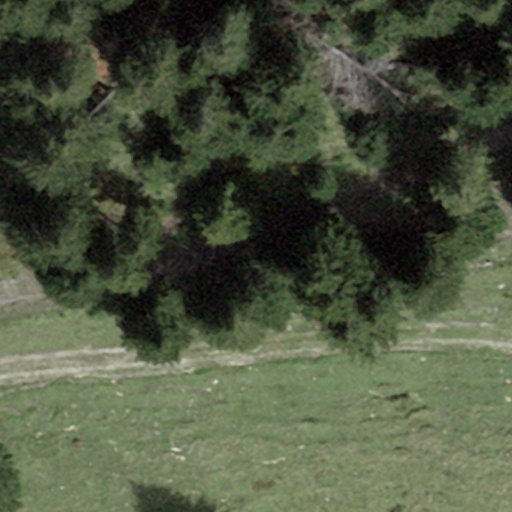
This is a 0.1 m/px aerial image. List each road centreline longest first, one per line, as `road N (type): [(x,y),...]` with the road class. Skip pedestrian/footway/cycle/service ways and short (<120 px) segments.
road 1 (track): [(0,306),(142,275),(459,147),(511,136)]
road 2 (track): [(0,371),(425,333),(511,335)]
